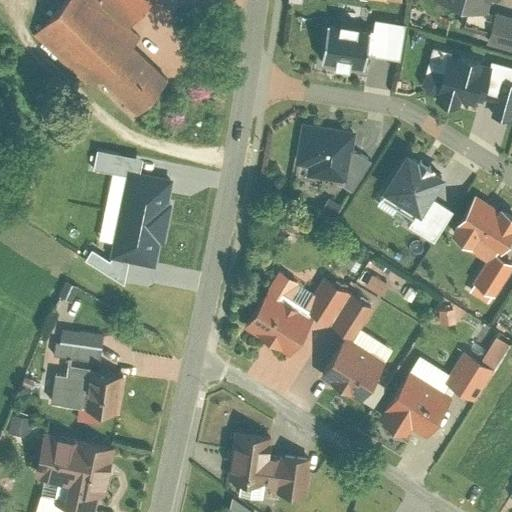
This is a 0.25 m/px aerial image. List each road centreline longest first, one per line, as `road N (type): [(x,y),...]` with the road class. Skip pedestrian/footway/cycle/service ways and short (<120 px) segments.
road 1 (residential): [(197,357),(448,511)]
road 2 (residential): [(511,178),(397,107),(246,85)]
road 3 (residential): [(246,85),(197,357)]
road 4 (residential): [(197,357),(160,511)]
